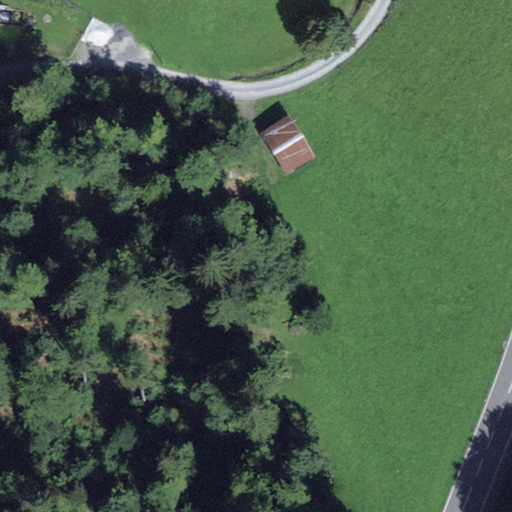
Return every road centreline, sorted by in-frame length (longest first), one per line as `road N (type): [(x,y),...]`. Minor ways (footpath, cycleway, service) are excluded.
road 1 (unclassified): [(382,0),(336,55),(301,77),(262,87),(225,89),(67,63),(0,68)]
road 2 (secondary): [(511,380),(461,511)]
